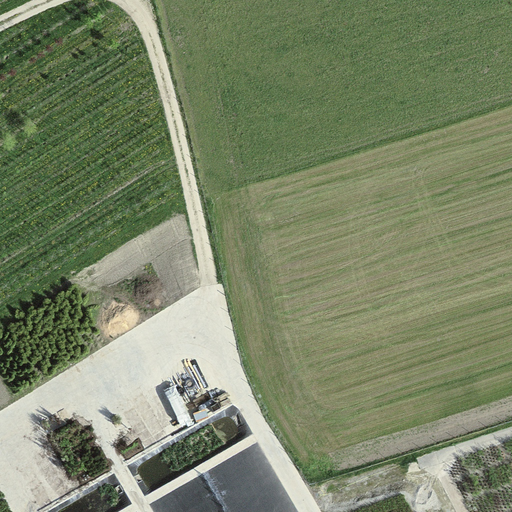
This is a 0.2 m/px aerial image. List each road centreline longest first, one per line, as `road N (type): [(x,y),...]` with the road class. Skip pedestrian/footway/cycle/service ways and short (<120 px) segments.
road 1 (track): [(92,0),(122,3),(149,26),(242,399),(307,511)]
road 2 (track): [(0,423),(215,300)]
road 3 (track): [(511,440),(437,465),(461,511)]
